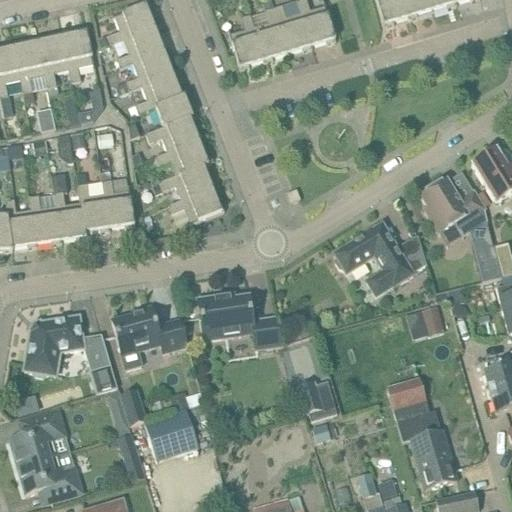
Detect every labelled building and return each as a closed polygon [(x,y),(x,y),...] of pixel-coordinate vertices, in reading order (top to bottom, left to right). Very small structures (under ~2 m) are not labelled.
[(408,23),(400,0),(374,0),(384,30),(393,27),(393,24),(407,20),(408,23)] [(431,13),(427,0),(400,0),(408,23),(417,20),(416,17),(431,13)] [(427,0),(431,13),(446,8),(447,11),(456,8),(453,0),(427,0)] [(453,0),(456,8),(456,6),(470,1),(470,4),(480,1),(479,0),(453,0)] [(297,4),(301,16),(311,52),(312,52),(311,49),(325,45),(326,47),(335,44),(325,9),(310,14),(306,1),(297,4)] [(268,26),(253,31),(263,66),(273,63),(272,61),(287,56),(273,11),(271,3),(261,6),(264,14),(268,26)] [(110,47),(122,42),(154,30),(149,17),(151,16),(148,6),(113,20),(119,34),(107,39),(110,47)] [(273,11),(287,56),(301,52),(302,55),(311,52),(301,16),(286,21),(282,8),(273,11)] [(253,31),(249,18),(240,21),(244,33),(230,37),(228,33),(227,33),(239,73),(249,70),(248,68),(262,64),(263,66),(253,31)] [(154,30),(122,42),(128,58),(116,62),(119,70),(131,65),(163,53),(158,40),(160,39),(157,29),(154,30)] [(76,37),(62,40),(68,73),(71,86),(80,84),(78,71),(93,68),(85,32),(76,34),(76,37)] [(68,73),(62,40),(61,37),(51,39),(52,42),(38,45),(44,79),(46,92),(56,89),(53,77),(68,73)] [(106,39),(98,42),(102,51),(109,48),(106,39)] [(44,79),(38,45),(37,42),(27,44),(28,47),(13,50),(19,84),(22,97),(32,95),(29,82),(44,79)] [(5,87),(19,84),(13,50),(13,48),(3,50),(3,52),(0,53),(0,101),(8,100),(5,87)] [(163,53),(131,65),(137,81),(125,86),(128,93),(140,88),(172,76),(167,63),(169,62),(166,52),(163,53)] [(172,76),(140,88),(146,104),(134,109),(137,116),(154,109),(181,99),(176,86),(179,85),(175,76),(172,76)] [(125,86),(114,90),(117,97),(128,93),(125,86)] [(154,109),(163,132),(190,122),(190,121),(192,120),(184,98),(181,100),(181,99),(154,109)] [(134,109),(128,111),(131,118),(137,116),(134,109)] [(36,115),(41,135),(54,132),(50,112),(36,115)] [(89,114),(79,116),(81,126),(91,124),(89,114)] [(190,122),(163,132),(146,139),(149,146),(161,142),(167,157),(199,144),(201,143),(198,134),(195,135),(190,122)] [(134,127),(128,130),(130,143),(139,139),(134,127)] [(82,135),(71,138),(72,147),(84,145),(82,135)] [(98,149),(113,147),(111,136),(97,138),(98,149)] [(32,146),(34,159),(47,157),(45,143),(32,146)] [(199,144),(167,157),(155,162),(158,169),(170,165),(176,180),(203,169),(210,166),(207,157),(204,158),(199,144)] [(20,149),(8,150),(9,162),(22,160),(20,149)] [(495,153),(471,168),(482,185),(495,207),(511,196),(511,167),(507,171),(495,153)] [(175,190),(180,204),(212,193),(212,192),(215,191),(211,182),(209,183),(203,169),(176,180),(159,186),(162,194),(175,190)] [(64,178),(50,180),(53,197),(55,210),(61,243),(67,243),(76,241),(76,244),(86,243),(85,235),(79,206),(65,208),(63,195),(66,195),(64,178)] [(487,225),(484,212),(473,195),(459,204),(446,183),(420,199),(427,211),(424,213),(434,230),(438,236),(454,227),(462,240),(487,225)] [(101,185),(103,198),(109,232),(124,229),(124,232),(134,231),(131,211),(129,194),(113,197),(111,184),(101,185)] [(159,186),(151,189),(155,197),(162,194),(159,186)] [(110,234),(109,232),(103,198),(88,200),(87,187),(77,189),(79,206),(85,235),(99,233),(100,236),(110,234)] [(212,193),(180,204),(168,209),(171,217),(184,213),(189,228),(224,214),(220,205),(218,206),(212,193)] [(28,201),(30,213),(36,247),(51,245),(51,248),(61,246),(61,243),(55,210),(40,212),(38,199),(28,201)] [(37,250),(36,247),(30,213),(16,216),(14,203),(6,204),(5,212),(6,219),(12,251),(26,248),(27,251),(37,250)] [(0,253),(12,253),(12,251),(6,219),(0,219),(0,253)] [(381,227),(333,257),(336,261),(335,266),(339,273),(343,273),(346,277),(374,260),(382,274),(366,284),(375,299),(392,289),(393,290),(413,278),(412,277),(426,268),(417,239),(412,240),(396,250),(381,227)] [(494,250),(501,280),(510,278),(503,248),(494,250)] [(511,287),(497,291),(511,347),(511,287)] [(255,353),(283,349),(275,321),(252,325),(248,300),(225,304),(224,299),(197,303),(200,325),(203,325),(206,343),(225,341),(225,337),(252,333),(255,353)] [(145,315),(111,324),(116,344),(121,359),(124,373),(143,368),(139,354),(160,348),(162,356),(186,350),(184,342),(179,323),(156,329),(151,310),(144,312),(145,315)] [(437,310),(420,314),(427,339),(444,334),(437,310)] [(117,392),(101,339),(82,342),(78,320),(39,326),(39,325),(38,325),(38,327),(31,334),(29,333),(29,334),(30,335),(23,374),(32,375),(34,379),(43,381),(46,378),(55,379),(59,355),(83,352),(90,375),(88,375),(95,399),(117,392)] [(490,395),(511,389),(511,365),(484,373),(490,395)] [(419,382),(386,392),(392,415),(425,405),(419,382)] [(313,385),(297,390),(305,419),(309,418),(311,425),(337,418),(327,385),(314,389),(313,385)] [(511,389),(490,395),(496,418),(511,413),(511,389)] [(137,393),(119,399),(120,403),(122,407),(128,427),(129,431),(130,431),(147,425),(137,393)] [(117,394),(106,397),(109,407),(120,403),(119,399),(117,394)] [(200,394),(185,399),(189,410),(204,406),(200,394)] [(184,395),(169,400),(169,401),(173,412),(174,415),(189,410),(185,399),(184,395)] [(35,400),(17,405),(17,408),(20,418),(38,413),(35,400)] [(169,401),(150,407),(154,418),(173,412),(169,401)] [(69,455),(57,414),(26,423),(30,436),(9,442),(17,470),(56,459),(69,455)] [(429,416),(396,426),(402,446),(409,444),(424,494),(438,490),(457,484),(442,433),(440,433),(435,415),(429,416)] [(128,427),(116,431),(119,440),(131,437),(129,431),(128,427)] [(215,427),(210,429),(214,444),(220,442),(215,427)] [(325,427),(312,431),(316,446),(330,442),(325,427)] [(131,438),(117,442),(123,459),(137,454),(131,438)] [(56,459),(17,470),(25,499),(46,493),(50,506),(81,497),(75,475),(62,479),(56,459)] [(370,476),(357,480),(363,502),(376,499),(370,476)] [(391,482),(378,486),(383,501),(396,497),(391,482)] [(478,511),(474,495),(435,504),(436,511),(478,511)] [(303,511),(300,499),(288,502),(288,501),(252,511),(303,511)] [(124,511),(122,503),(89,511),(124,511)]
